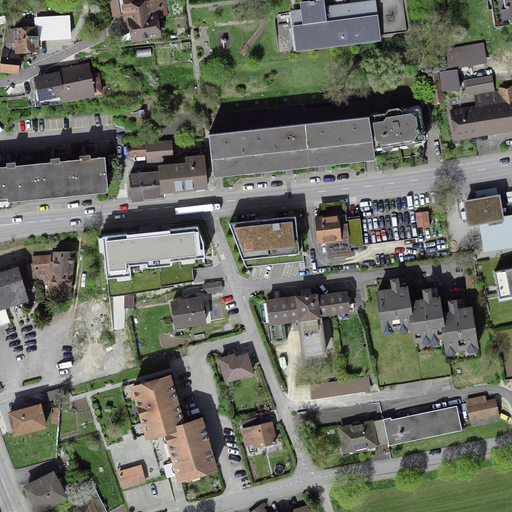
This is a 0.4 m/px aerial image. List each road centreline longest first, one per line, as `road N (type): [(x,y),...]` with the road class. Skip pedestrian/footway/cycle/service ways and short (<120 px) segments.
road 1 (primary): [(212,202),(511,164)]
road 2 (residential): [(308,478),(218,238),(212,202)]
road 3 (primary): [(0,226),(212,202)]
road 4 (residential): [(308,478),(511,440)]
road 5 (residential): [(189,511),(308,478)]
